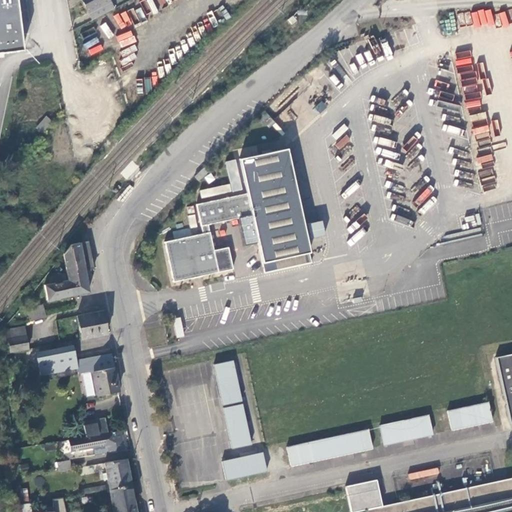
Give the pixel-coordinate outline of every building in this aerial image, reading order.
[(0,0),(0,52),(21,50),(15,0),(0,0)] [(82,0),(93,20),(115,9),(109,0),(82,0)] [(231,15),(223,9),(218,12),(226,21),(231,15)] [(125,11),(104,22),(114,41),(128,34),(124,25),(130,21),(125,11)] [(466,114),(481,112),(479,92),(467,94),(466,86),(475,85),(471,51),(458,53),(466,114)] [(200,228),(207,227),(251,217),(262,265),(309,254),(287,151),(239,162),(246,196),(195,206),(200,228)] [(306,224),(309,237),(325,234),(323,221),(306,224)] [(202,237),(208,235),(207,227),(200,228),(202,237)] [(173,232),(175,239),(191,236),(190,228),(173,232)] [(212,253),(208,235),(202,237),(165,243),(172,284),(230,272),(225,250),(212,253)] [(71,245),(61,255),(65,273),(69,296),(88,292),(84,271),(93,268),(88,241),(71,245)] [(309,254),(262,265),(264,275),(311,266),(309,254)] [(69,296),(65,273),(49,277),(50,283),(44,284),(47,300),(69,296)] [(30,315),(44,312),(42,306),(29,309),(30,315)] [(55,311),(56,316),(78,313),(76,306),(71,308),(55,311)] [(83,339),(108,335),(103,311),(78,316),(77,316),(83,339)] [(27,316),(28,319),(29,321),(45,318),(44,312),(30,315),(27,316)] [(8,345),(10,353),(28,349),(23,328),(6,330),(8,345)] [(77,369),(78,376),(82,375),(91,374),(114,369),(112,357),(86,363),(85,359),(75,362),(73,351),(37,359),(40,376),(77,369)] [(511,357),(498,360),(498,357),(495,357),(510,424),(511,423),(511,357)] [(231,362),(211,366),(221,408),(240,403),(231,362)] [(91,374),(82,375),(86,395),(96,394),(96,396),(119,393),(114,369),(91,374)] [(439,414),(443,433),(492,422),(488,403),(439,414)] [(240,406),(221,410),(230,451),(250,447),(240,406)] [(383,446),(432,436),(428,416),(379,427),(383,446)] [(83,423),(86,437),(109,433),(106,419),(83,423)] [(285,449),(289,468),(372,450),(368,431),(285,449)] [(86,437),(70,440),(68,440),(69,451),(72,451),(94,447),(95,455),(110,453),(124,451),(120,432),(109,433),(86,437)] [(261,454),(220,463),(224,483),(265,474),(261,454)] [(69,460),(57,462),(58,471),(71,469),(70,464),(69,460)] [(80,490),(80,495),(109,491),(131,487),(126,460),(105,464),(106,472),(104,473),(105,481),(107,480),(109,486),(80,490)] [(511,511),(511,478),(504,481),(385,506),(382,507),(376,481),(345,488),(350,511),(360,511),(366,511),(367,510),(367,511),(511,511)] [(135,511),(131,487),(109,491),(114,511),(135,511)] [(30,511),(30,504),(20,505),(20,511),(66,511),(63,498),(51,500),(52,511),(30,511)]
